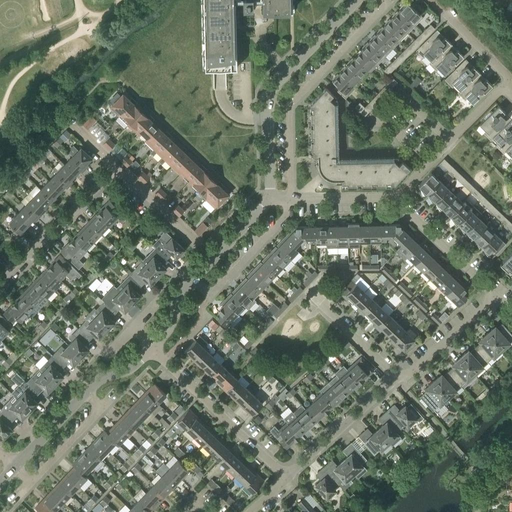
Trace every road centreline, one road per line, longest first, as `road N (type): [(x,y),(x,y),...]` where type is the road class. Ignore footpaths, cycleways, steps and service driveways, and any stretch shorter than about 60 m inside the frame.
road 1 (residential): [(290,199),(289,107),(387,4),(382,0)]
road 2 (residential): [(286,480),(151,349)]
road 3 (residential): [(0,283),(116,166)]
road 4 (residential): [(393,198),(503,88)]
road 5 (residential): [(286,199),(286,216),(209,296),(193,280)]
road 6 (residential): [(286,480),(396,378)]
road 7 (residential): [(14,467),(31,484),(102,410),(85,394)]
road 8 (residential): [(393,198),(495,297)]
road 9 (residential): [(212,259),(116,166)]
road 10 (residential): [(396,378),(495,297)]
road 11 (residential): [(396,378),(305,290)]
